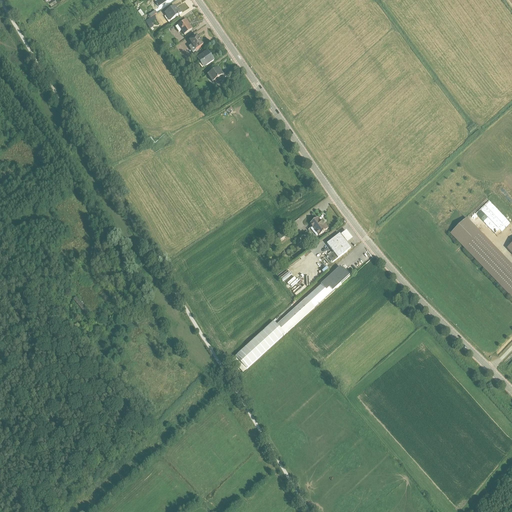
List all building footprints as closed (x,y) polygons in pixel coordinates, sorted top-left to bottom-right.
[(173,7),(164,13),(166,16),(165,17),(168,22),(170,21),(170,22),(179,15),(182,13),(178,8),(175,10),(173,7)] [(154,14),(150,17),(145,21),(146,21),(148,24),(156,19),(156,16),(155,15),(154,14)] [(186,20),(176,27),(179,32),(181,31),(184,35),(192,29),(186,20)] [(192,44),(189,46),(193,52),(203,45),(197,36),(189,41),(192,44)] [(208,51),(197,58),(204,67),(214,60),(208,51)] [(218,67),(207,74),(212,82),(214,80),(216,83),(221,80),(219,77),(223,74),(218,67)] [(471,125),(467,129),(470,133),(476,127),(473,124),(471,125)] [(504,219),(509,215),(493,197),(473,214),(492,237),(508,223),(504,219)] [(318,218),(310,224),(312,227),(319,236),(328,228),(325,224),(323,225),(318,218)] [(511,265),(467,218),(450,234),(511,298),(511,265)] [(295,221),(277,234),(278,235),(277,235),(280,239),(294,229),(298,226),(295,221)] [(340,235),(327,245),(333,253),(328,257),(333,263),(351,249),(340,235)] [(318,259),(325,251),(322,248),(315,256),(318,259)] [(289,268),(292,273),(301,268),(298,263),(289,268)] [(235,357),(247,370),(344,281),(339,275),(344,271),(340,268),(277,326),(274,322),(235,357)] [(339,275),(344,281),(350,276),(345,270),(344,271),(339,275)] [(293,296),(305,291),(303,288),(299,289),(299,288),(291,292),(293,296)] [(77,296),(73,299),(86,312),(89,310),(77,296)] [(247,370),(235,357),(232,361),(243,373),(247,370)]
